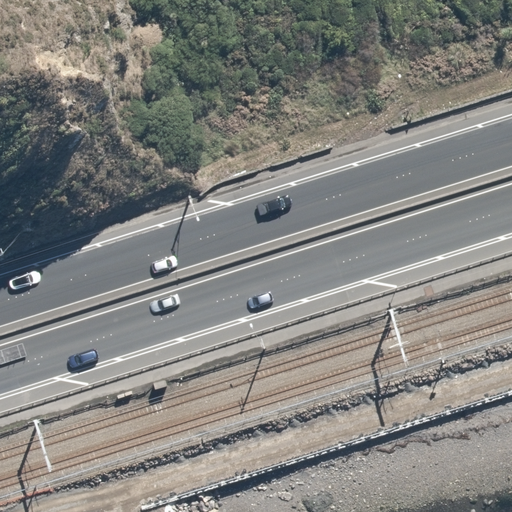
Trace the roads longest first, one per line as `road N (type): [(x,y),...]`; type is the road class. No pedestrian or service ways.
road 1 (trunk): [(511,214),(0,379)]
road 2 (trunk): [(0,299),(511,145)]
